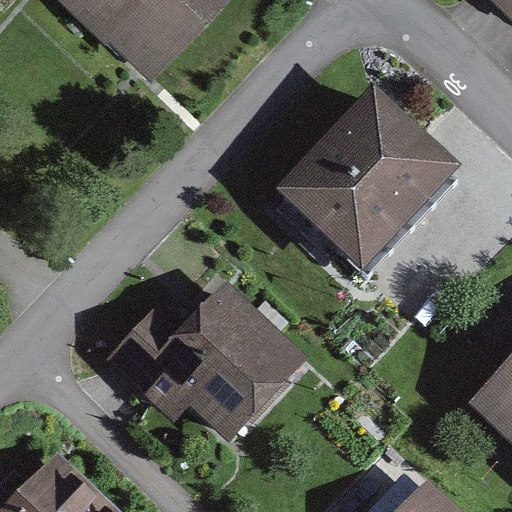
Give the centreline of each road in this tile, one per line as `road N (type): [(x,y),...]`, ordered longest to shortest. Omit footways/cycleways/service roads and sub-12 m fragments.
road 1 (residential): [(356,0),(0,367)]
road 2 (residential): [(511,112),(392,0)]
